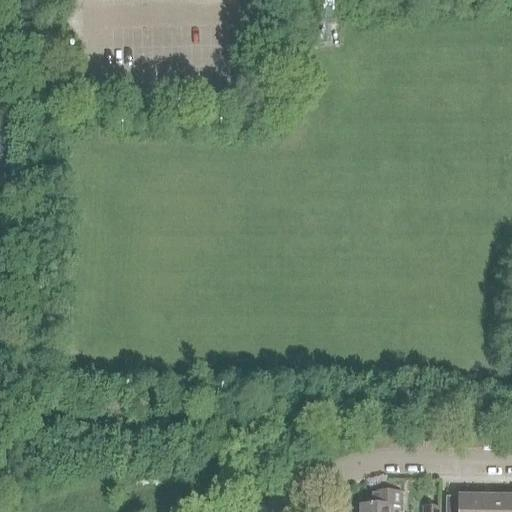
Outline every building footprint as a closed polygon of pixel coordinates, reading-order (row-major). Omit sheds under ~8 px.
[(0,156),(12,157),(12,137),(0,136),(0,156)] [(398,511),(398,509),(399,509),(399,494),(369,494),(369,508),(358,508),(358,511),(398,511)] [(479,511),(480,499),(458,498),(457,511),(479,511)] [(480,499),(479,511),(502,511),(503,499),(480,499)] [(511,511),(511,499),(503,499),(502,511),(511,511)]
